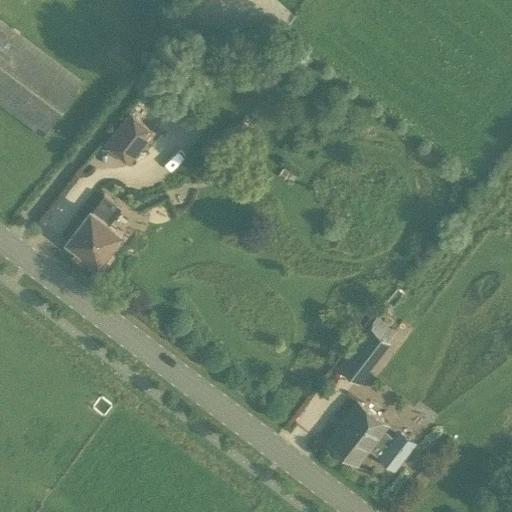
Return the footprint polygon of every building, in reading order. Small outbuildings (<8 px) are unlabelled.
[(0,19),(0,105),(42,136),(82,81),(0,19)] [(155,130),(132,112),(130,111),(104,144),(129,164),(155,130)] [(104,195),(92,211),(90,210),(66,241),(98,265),(122,234),(104,220),(116,204),(104,195)] [(372,319),(337,366),(359,382),(390,341),(388,340),(395,330),(377,316),(373,320),(372,319)] [(389,435),(383,431),(388,424),(359,401),(328,440),(358,464),(370,448),(379,455),(378,456),(395,469),(416,442),(396,426),(389,435)]
